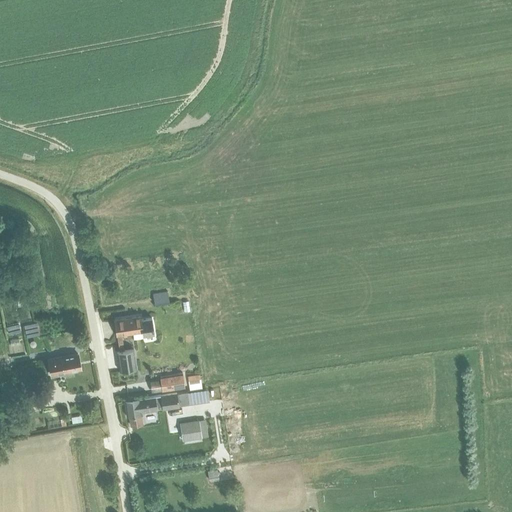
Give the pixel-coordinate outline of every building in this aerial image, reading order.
[(168,291),(152,293),(154,303),(157,302),(169,300),(168,291)] [(117,335),(122,334),(142,331),(143,334),(154,333),(152,316),(141,318),(140,315),(114,319),(116,335),(117,335)] [(38,321),(24,324),(25,329),(25,331),(26,331),(27,336),(41,333),(40,329),(40,328),(38,321)] [(19,323),(6,326),(8,334),(9,334),(11,334),(12,333),(21,331),(19,323)] [(124,350),(120,350),(117,351),(120,371),(136,368),(133,348),(124,350)] [(51,358),(48,359),(51,376),(56,375),(59,375),(60,374),(63,374),(73,372),(72,370),(81,368),(79,360),(78,353),(55,357),(51,358)] [(160,378),(150,380),(152,391),(162,389),(162,390),(185,387),(182,372),(160,376),(160,378)] [(200,373),(187,375),(190,390),(202,388),(200,373)] [(161,394),(124,400),(127,416),(130,416),(131,425),(142,424),(140,412),(156,409),(156,408),(162,407),(163,408),(179,406),(179,405),(209,401),(207,388),(161,394)] [(24,398),(21,399),(24,412),(26,411),(41,409),(38,396),(24,398)] [(65,418),(49,421),(50,428),(66,425),(65,418)] [(199,419),(180,422),(181,430),(182,440),(202,437),(199,419)] [(216,468),(207,469),(209,480),(218,479),(216,468)]
